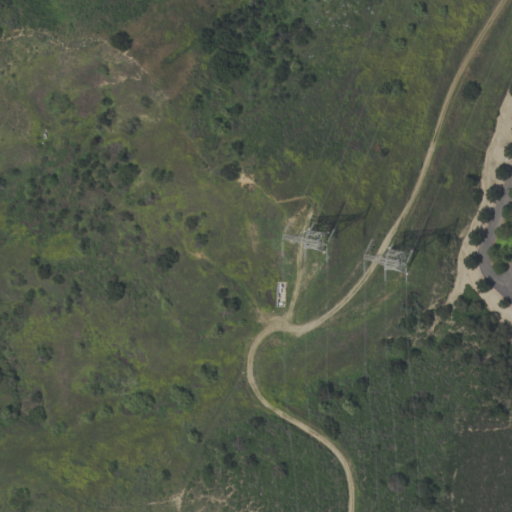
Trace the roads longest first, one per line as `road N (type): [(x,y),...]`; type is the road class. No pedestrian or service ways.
road 1 (track): [(351,511),(347,465),(263,402),(252,354),(264,327),(314,325),(369,275),(420,178),(447,97),(505,0)]
road 2 (residential): [(511,184),(484,259),(511,293)]
